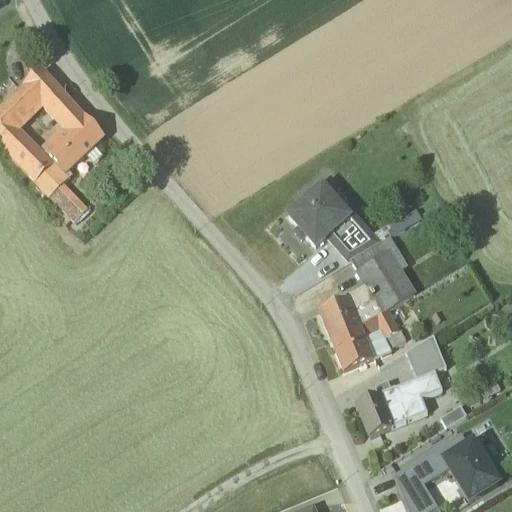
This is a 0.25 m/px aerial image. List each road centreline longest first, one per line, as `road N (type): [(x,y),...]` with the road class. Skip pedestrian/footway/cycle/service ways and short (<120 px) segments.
road 1 (unclassified): [(32,0),(83,85),(278,303)]
road 2 (residential): [(278,303),(369,511)]
road 3 (track): [(340,435),(271,458),(190,511)]
